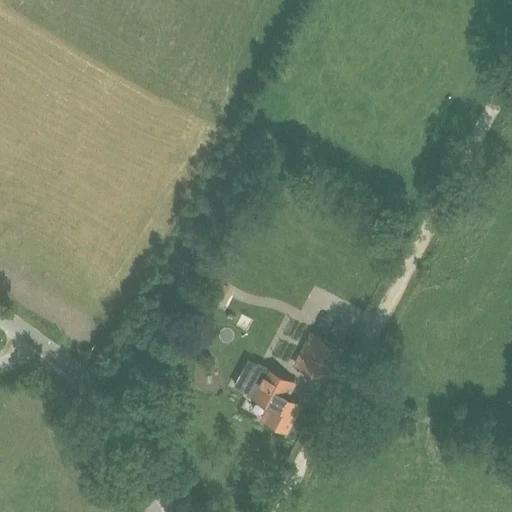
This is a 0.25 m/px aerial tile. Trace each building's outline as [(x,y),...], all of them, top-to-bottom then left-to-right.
[(397,247),(405,228),(387,220),(379,239),(397,247)] [(218,306),(230,284),(205,270),(193,293),(218,306)] [(323,380),(341,348),(313,333),(295,364),(323,380)] [(147,359),(156,345),(145,338),(136,353),(147,359)] [(248,357),(233,386),(244,392),(249,394),(270,406),(262,420),(284,431),(287,425),(299,403),(287,397),(285,396),(287,391),(293,381),(287,378),(264,366),(259,363),(248,357)]
